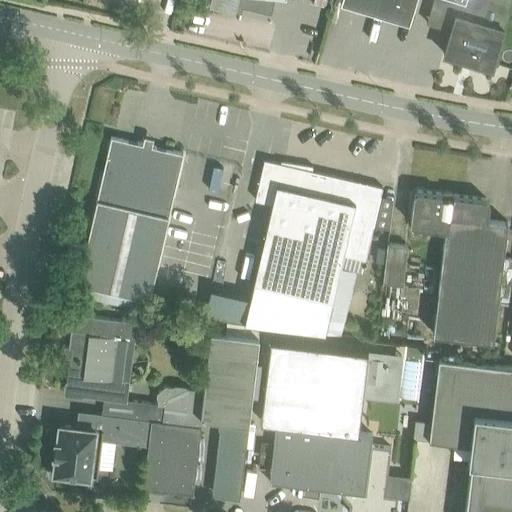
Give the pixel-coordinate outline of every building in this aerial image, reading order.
[(210,0),(210,4),(234,10),(236,3),(265,10),(266,4),(273,6),(273,0),(210,0)] [(341,0),(409,20),(415,0),(341,0)] [(455,11),(443,52),(491,66),(493,61),(497,63),(502,46),(498,45),(508,11),(474,0),(470,16),(455,11)] [(77,282),(96,286),(149,298),(183,152),(111,135),(77,282)] [(324,172),(312,169),(312,167),(281,162),(264,158),(260,177),(255,198),(271,202),(253,280),(250,296),(329,314),(340,266),(361,271),(363,265),(364,265),(366,255),(382,185),(324,172)] [(413,225),(445,229),(448,229),(452,197),(441,196),(441,192),(417,189),(414,192),(410,221),(413,225)] [(448,229),(445,229),(433,332),(492,339),(507,220),(487,218),(489,201),(486,198),(454,194),(453,197),(452,197),(448,229)] [(383,281),(402,283),(407,244),(388,242),(387,247),(386,257),(386,261),(383,281)] [(378,246),(376,260),(386,261),(386,257),(387,247),(378,246)] [(73,393),(104,397),(127,400),(137,320),(73,312),(69,346),(71,346),(67,380),(74,381),(73,393)] [(200,416),(202,417),(221,419),(212,489),(217,495),(234,497),(240,492),(248,422),(259,335),(211,329),(203,389),(201,408),(200,416)] [(396,506),(397,494),(409,496),(411,476),(387,473),(391,445),(370,443),(372,432),(357,430),(362,395),(367,349),(270,337),(260,419),(276,421),(272,460),(269,480),(344,489),(344,493),(350,500),(348,511),(355,511),(395,511),(396,509),(397,509),(397,506),(396,506)] [(367,349),(362,395),(396,399),(401,353),(367,349)] [(511,511),(511,365),(439,357),(431,418),(429,438),(470,443),(468,459),(471,459),(464,511),(511,511)] [(133,416),(201,424),(202,417),(200,416),(201,408),(203,389),(187,388),(171,386),(164,385),(160,389),(158,402),(135,399),(133,416)] [(51,459),(49,474),(65,475),(66,472),(97,476),(102,438),(148,444),(143,485),(142,484),(142,487),(144,487),(144,486),(150,487),(150,489),(165,491),(165,489),(191,492),(191,493),(193,493),(194,490),(193,490),(201,424),(133,416),(109,413),(107,429),(59,423),(57,440),(55,439),(53,453),(55,453),(55,460),(51,459)]
